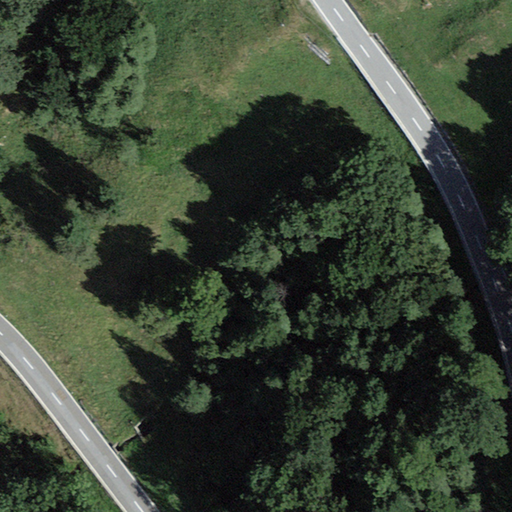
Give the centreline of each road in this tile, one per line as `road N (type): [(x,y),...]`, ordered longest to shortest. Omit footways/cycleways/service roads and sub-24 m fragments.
road 1 (tertiary): [(511,332),(439,154),(329,0)]
road 2 (tertiary): [(0,333),(142,511)]
